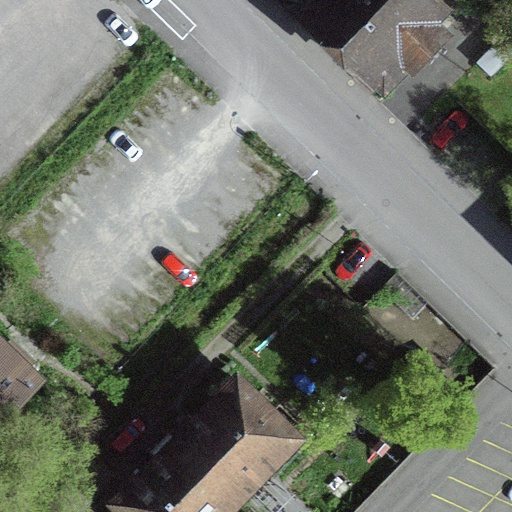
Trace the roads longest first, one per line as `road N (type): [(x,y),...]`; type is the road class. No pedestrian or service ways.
road 1 (residential): [(511,305),(198,0)]
road 2 (residential): [(386,511),(511,381)]
